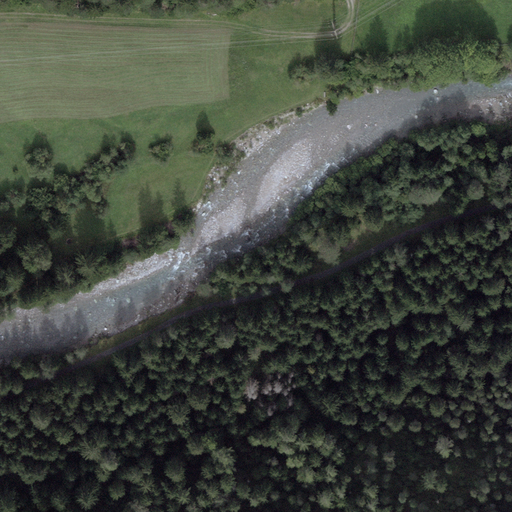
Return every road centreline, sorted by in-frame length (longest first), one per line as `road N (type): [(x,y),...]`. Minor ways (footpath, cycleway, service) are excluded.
road 1 (track): [(511,205),(412,231),(298,290),(182,320),(0,411)]
road 2 (track): [(0,118),(220,102),(234,95),(250,50),(287,34)]
road 3 (track): [(0,15),(199,22),(287,34)]
